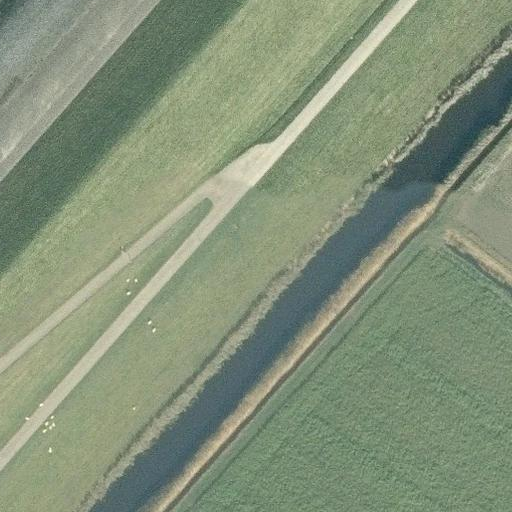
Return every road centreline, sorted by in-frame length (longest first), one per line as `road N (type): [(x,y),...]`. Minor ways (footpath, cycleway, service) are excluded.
road 1 (unclassified): [(0,462),(246,184)]
road 2 (unclassified): [(246,184),(214,189),(0,371)]
road 3 (unclassified): [(246,184),(412,0)]
